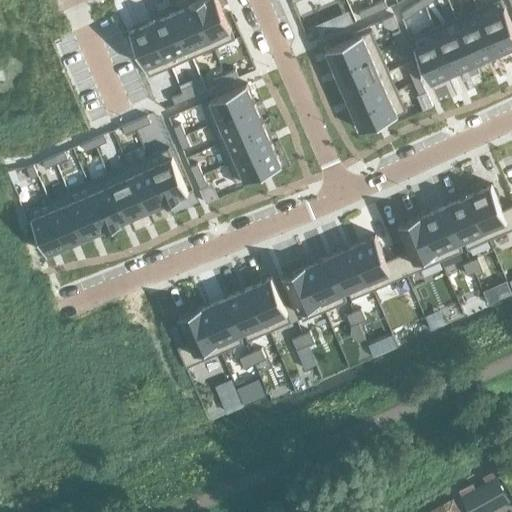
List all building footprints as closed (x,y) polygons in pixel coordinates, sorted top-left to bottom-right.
[(192,2),(173,10),(192,56),(213,47),(193,0),(192,1),(192,2)] [(193,0),(213,47),(235,37),(219,0),(193,0)] [(385,0),(380,0),(372,4),(375,11),(388,6),(385,0)] [(422,0),(417,0),(411,4),(415,11),(425,4),(422,0)] [(511,22),(502,0),(492,0),(478,6),(497,52),(511,45),(511,22)] [(372,4),(359,9),(362,17),(375,11),(372,4)] [(411,4),(401,11),(405,18),(415,11),(411,4)] [(478,6),(456,16),(475,61),(497,52),(478,6)] [(173,10),(152,19),(171,65),(192,56),(173,10)] [(456,16),(434,25),(453,71),(475,61),(456,16)] [(152,19),(130,29),(149,74),(171,65),(152,19)] [(434,25),(411,35),(430,81),(453,71),(434,25)] [(399,27),(392,31),(397,42),(404,38),(399,27)] [(372,28),(326,47),(335,68),(381,49),(372,28)] [(404,38),(397,42),(401,53),(409,50),(404,38)] [(381,49),(335,68),(344,88),(389,68),(381,49)] [(417,67),(409,70),(414,82),(421,78),(417,67)] [(235,68),(224,73),(228,80),(239,75),(235,68)] [(389,68),(344,88),(352,108),(398,88),(389,68)] [(224,73),(213,77),(217,85),(228,80),(224,73)] [(201,74),(179,83),(181,87),(182,91),(186,98),(197,93),(207,89),(201,74)] [(421,78),(414,82),(419,93),(426,89),(421,78)] [(247,82),(202,101),(211,122),(256,103),(247,82)] [(398,88),(352,108),(361,129),(407,109),(398,88)] [(182,91),(172,95),(175,103),(186,98),(182,91)] [(256,103),(211,122),(219,142),(265,122),(256,103)] [(147,114),(135,119),(138,127),(151,121),(147,114)] [(135,119),(122,125),(125,132),(138,127),(135,119)] [(181,122),(174,125),(178,136),(186,133),(181,122)] [(265,122),(219,142),(228,162),(273,142),(265,122)] [(104,132),(93,137),(96,145),(107,140),(104,132)] [(186,133),(178,136),(183,147),(190,144),(186,133)] [(93,137),(82,142),(85,150),(96,145),(93,137)] [(273,142),(228,162),(237,183),(282,163),(273,142)] [(169,146),(148,155),(168,201),(181,195),(181,194),(189,191),(169,146)] [(65,149),(54,154),(57,162),(68,157),(65,149)] [(54,154),(43,159),(46,167),(57,162),(54,154)] [(148,155),(128,163),(148,209),(166,201),(167,201),(168,201),(148,155)] [(198,162),(190,165),(195,176),(203,173),(198,162)] [(34,163),(26,166),(31,177),(38,174),(34,163)] [(128,163),(108,172),(128,217),(148,209),(128,163)] [(108,172),(88,180),(108,227),(122,221),(121,220),(128,217),(108,172)] [(203,173),(195,176),(200,187),(206,201),(207,201),(219,196),(213,181),(207,183),(203,173)] [(88,180),(69,189),(88,234),(107,226),(107,227),(108,227),(88,180)] [(492,182),(470,192),(489,237),(511,227),(511,202),(502,207),(492,182)] [(69,189),(49,198),(68,243),(88,234),(69,189)] [(470,192),(447,202),(467,247),(489,237),(470,192)] [(49,198),(28,207),(47,252),(68,243),(49,198)] [(422,212),(421,212),(441,258),(463,249),(443,203),(422,213),(422,212)] [(410,247),(398,252),(407,273),(441,258),(421,212),(399,222),(410,247)] [(376,233),(353,243),(373,288),(407,273),(398,252),(386,257),(376,233)] [(353,243),(331,252),(351,297),(373,288),(353,243)] [(306,262),(305,263),(325,309),(347,299),(327,254),(306,263),(306,262)] [(477,256),(470,259),(475,270),(482,267),(477,256)] [(470,259),(462,262),(467,274),(475,270),(470,259)] [(305,263),(283,272),(303,318),(325,309),(305,263)] [(272,274),(250,284),(270,329),(292,320),(272,274)] [(250,284),(228,293),(247,339),(270,329),(250,284)] [(202,304),(201,304),(221,350),(243,341),(223,295),(203,304),(202,304)] [(190,339),(177,345),(186,365),(221,350),(201,304),(179,314),(190,339)] [(361,306),(354,309),(359,321),(366,317),(361,306)] [(354,309),(346,313),(351,324),(359,321),(354,309)] [(310,328),(303,332),(307,343),(315,339),(310,328)] [(303,332),(292,336),(296,347),(307,343),(303,332)] [(261,346),(250,351),(255,362),(266,357),(261,346)] [(250,351),(239,356),(244,367),(255,362),(250,351)] [(461,495),(470,511),(480,511),(508,497),(496,476),(461,495)] [(444,511),(451,508),(452,511),(463,511),(453,493),(418,511),(444,511)]
